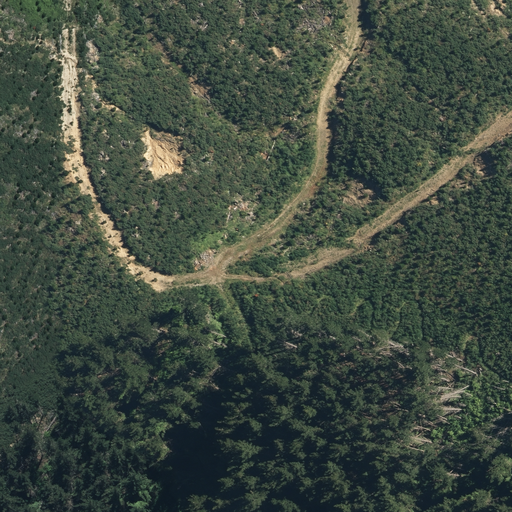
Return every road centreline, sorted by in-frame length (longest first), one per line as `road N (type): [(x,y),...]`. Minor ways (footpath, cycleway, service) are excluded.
road 1 (track): [(319,511),(260,449),(202,270),(270,257),(340,150),(373,36),(466,0)]
road 2 (track): [(333,0),(339,52),(318,183),(256,281),(359,289),(511,133)]
